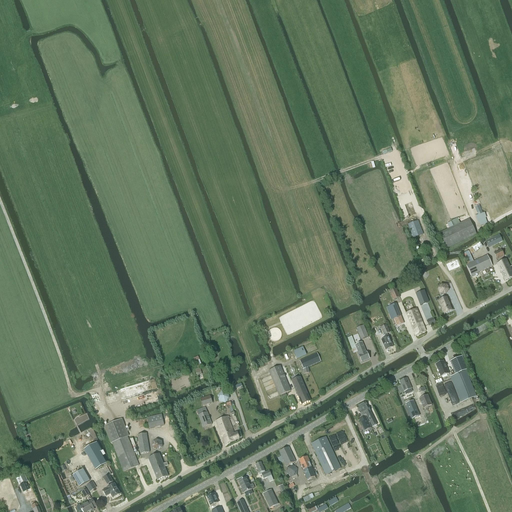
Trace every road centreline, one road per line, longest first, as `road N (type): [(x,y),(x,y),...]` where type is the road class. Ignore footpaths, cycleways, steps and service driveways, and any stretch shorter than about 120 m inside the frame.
road 1 (track): [(157,488),(144,457),(163,450),(163,433),(133,428),(98,388),(71,392),(0,201)]
road 2 (unclassified): [(114,511),(416,343)]
road 3 (tertiary): [(155,511),(425,360)]
